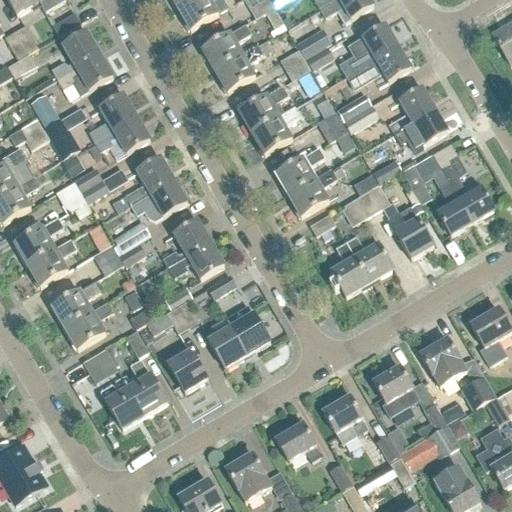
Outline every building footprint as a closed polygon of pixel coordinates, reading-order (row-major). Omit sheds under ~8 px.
[(40,10),(34,0),(4,0),(18,22),(40,10)] [(68,8),(64,0),(34,0),(40,10),(47,21),(68,8)] [(167,0),(177,15),(202,0),(167,0)] [(202,0),(177,15),(190,37),(218,20),(210,8),(223,0),(202,0)] [(249,15),(267,4),(265,0),(250,0),(243,4),(249,15)] [(298,3),(295,0),(273,0),(269,3),(276,15),(298,3)] [(319,15),(345,0),(332,0),(328,2),(326,0),(323,0),(313,6),(319,15)] [(364,0),(345,0),(319,15),(324,25),(338,17),(344,29),(373,13),(364,0)] [(267,4),(249,15),(255,25),(273,14),(267,4)] [(291,16),(296,28),(311,23),(307,10),(291,16)] [(283,30),(274,14),(265,19),(275,35),(283,30)] [(59,42),(82,29),(75,18),(53,32),(59,42)] [(511,62),(511,27),(497,37),(511,62)] [(242,61),(241,61),(235,49),(250,40),(244,30),(201,56),(214,78),(242,61)] [(15,38),(28,60),(39,54),(25,32),(15,38)] [(346,84),(356,79),(397,55),(384,33),(361,46),(368,57),(364,59),(363,57),(338,71),(346,84)] [(28,60),(15,38),(5,44),(18,66),(28,60)] [(57,85),(100,61),(86,38),(62,52),(72,69),(67,72),(64,68),(52,76),(57,85)] [(313,61),(330,50),(323,38),(305,48),(313,61)] [(242,61),(214,78),(227,99),(254,83),(247,70),(260,63),(260,64),(273,56),(267,47),(257,53),(257,51),(241,61),(242,61)] [(312,77),(333,65),(328,55),(306,68),(312,77)] [(409,76),(397,55),(346,84),(354,97),(381,81),(387,90),(409,76)] [(286,77),(304,66),(298,56),(280,66),(286,77)] [(17,87),(40,73),(32,60),(9,73),(17,87)] [(83,101),(89,97),(113,83),(100,61),(57,85),(63,95),(76,88),(83,101)] [(304,66),(286,77),(292,87),(310,76),(304,66)] [(7,73),(5,74),(0,77),(0,91),(13,84),(7,73)] [(251,140),(278,123),(272,111),(276,109),(287,102),(281,92),(238,118),(251,140)] [(392,141),(433,118),(421,96),(398,109),(407,125),(402,128),(399,125),(387,132),(392,141)] [(61,126),(53,113),(46,100),(30,110),(45,135),(61,126)] [(94,148),(136,124),(123,101),(99,115),(107,128),(88,139),(94,148)] [(336,117),(342,128),(369,112),(363,101),(336,117)] [(322,139),(340,128),(327,104),(316,110),(324,124),(316,129),(322,139)] [(351,139),(366,130),(379,123),(373,112),(344,128),(351,139)] [(278,123),(251,140),(264,161),(292,145),(284,132),(288,130),(300,123),(294,113),(278,123)] [(433,118),(392,141),(398,151),(411,144),(408,140),(414,137),(423,153),(446,140),(433,118)] [(150,147),(136,124),(94,148),(95,150),(89,153),(96,165),(102,162),(100,158),(112,151),(110,147),(116,144),(126,161),(150,147)] [(63,125),(61,126),(45,135),(44,135),(62,165),(81,155),(63,125)] [(37,126),(19,137),(10,143),(16,153),(25,147),(43,136),(37,126)] [(346,138),(340,128),(322,139),(328,149),(346,138)] [(43,136),(25,147),(31,157),(49,146),(43,136)] [(456,159),(455,160),(450,151),(432,162),(449,189),(448,190),(472,231),(496,217),(478,186),(463,195),(452,175),(461,168),(456,159)] [(6,172),(0,175),(0,204),(18,193),(33,184),(27,173),(26,171),(29,169),(20,154),(2,165),(6,172)] [(288,202),(315,185),(308,173),(312,170),(313,171),(324,164),(318,154),(275,181),(288,202)] [(62,167),(71,182),(85,174),(76,159),(62,167)] [(138,194),(125,202),(119,205),(124,215),(130,212),(173,187),(160,164),(136,178),(146,195),(140,198),(138,194)] [(395,169),(373,180),(379,190),(401,180),(395,169)] [(315,185),(288,202),(301,224),(329,207),(321,194),(325,192),(345,181),(340,173),(332,178),(331,175),(315,185)] [(431,207),(421,190),(412,173),(402,179),(421,212),(431,207)] [(80,199),(102,186),(95,176),(74,189),(80,199)] [(103,187),(84,198),(89,206),(108,195),(109,197),(128,185),(122,176),(103,187)] [(359,201),(377,190),(371,180),(353,191),(359,201)] [(18,193),(0,204),(0,226),(3,232),(31,215),(24,203),(39,194),(33,184),(18,193)] [(173,187),(130,212),(136,222),(143,217),(147,224),(154,228),(162,223),(162,224),(186,210),(173,187)] [(62,210),(80,199),(74,189),(56,200),(62,210)] [(472,231),(448,190),(438,195),(445,208),(449,206),(453,211),(437,221),(450,244),(472,231)] [(378,193),(371,197),(361,203),(372,222),(382,216),(388,227),(387,228),(394,240),(410,267),(433,254),(409,214),(398,221),(391,210),(389,212),(378,193)] [(80,199),(62,210),(68,220),(86,209),(80,199)] [(361,203),(351,209),(345,212),(345,214),(342,216),(352,233),(372,222),(361,203)] [(316,244),(334,233),(328,222),(309,234),(316,244)] [(55,256),(48,245),(64,235),(58,225),(15,251),(28,273),(55,256)] [(115,248),(110,250),(93,261),(100,273),(117,262),(140,249),(139,248),(151,240),(143,226),(113,245),(115,248)] [(167,275),(210,250),(196,227),(172,241),(182,258),(176,261),(174,257),(161,265),(167,275)] [(346,251),(369,292),(393,278),(378,252),(364,260),(356,245),(346,251)] [(70,246),(55,256),(28,273),(41,295),(68,278),(61,266),(76,256),(70,246)] [(146,260),(140,249),(117,262),(122,271),(123,270),(125,273),(146,260)] [(223,273),(210,250),(167,275),(173,284),(186,277),(183,273),(189,270),(199,287),(223,273)] [(369,292),(346,251),(336,257),(344,272),(330,280),(346,306),(369,292)] [(117,262),(100,273),(105,281),(122,271),(117,262)] [(214,306),(235,293),(229,282),(208,295),(214,306)] [(93,319),(92,319),(86,308),(101,298),(95,289),(52,314),(65,336),(93,319)] [(170,316),(191,304),(185,293),(164,305),(170,316)] [(124,302),(132,316),(143,310),(135,296),(124,302)] [(187,308),(177,314),(189,335),(199,328),(187,308)] [(93,319),(65,336),(78,357),(105,341),(98,329),(114,319),(108,310),(92,319),(93,319)] [(225,325),(231,334),(248,363),(270,350),(248,312),(225,325)] [(177,314),(166,320),(172,330),(179,341),(189,335),(177,314)] [(135,337),(154,326),(148,315),(129,326),(135,337)] [(507,363),(498,348),(511,339),(498,315),(470,332),(484,354),(479,357),(489,374),(507,363)] [(172,330),(166,320),(149,331),(154,340),(172,330)] [(248,363),(231,334),(225,325),(210,334),(212,337),(206,341),(210,347),(208,348),(225,376),(248,363)] [(149,359),(143,348),(137,338),(126,344),(138,365),(149,359)] [(466,379),(460,368),(447,345),(420,362),(433,384),(440,395),(466,379)] [(107,379),(116,374),(106,357),(88,367),(94,377),(103,372),(107,379)] [(185,400),(208,386),(191,358),(168,371),(185,400)] [(461,368),(473,388),(483,382),(472,364),(461,368)] [(151,381),(148,383),(141,370),(131,376),(136,385),(126,391),(145,423),(167,410),(151,381)] [(389,424),(419,406),(399,373),(373,389),(385,411),(382,412),(389,424)] [(482,384),(472,390),(461,397),(473,417),(495,404),(482,384)] [(100,399),(105,408),(122,437),(145,423),(126,391),(128,395),(115,402),(110,393),(100,399)] [(342,452),(358,442),(368,437),(362,426),(363,426),(349,403),(323,419),(336,441),(342,452)] [(497,432),(508,426),(495,406),(485,412),(497,432)] [(435,437),(446,431),(434,411),(424,417),(435,437)] [(461,425),(449,432),(456,445),(468,438),(461,425)] [(446,431),(435,437),(425,443),(438,465),(460,452),(447,430),(446,431)] [(311,469),(321,464),(315,454),(316,453),(302,431),(275,447),(289,469),(305,459),(311,469)] [(511,491),(511,452),(507,444),(502,447),(496,436),(480,446),(487,456),(476,463),(485,479),(491,476),(503,496),(511,491)] [(400,462),(388,441),(377,448),(389,469),(400,462)] [(0,486),(15,511),(48,492),(40,479),(44,477),(39,469),(36,471),(23,450),(0,463),(0,486)] [(271,494),(265,483),(252,460),(225,476),(238,499),(239,498),(245,510),(271,494)] [(403,495),(414,488),(400,464),(389,471),(403,495)] [(343,469),(339,472),(351,492),(354,491),(354,490),(355,489),(343,469)] [(395,482),(388,471),(355,489),(354,490),(354,491),(360,502),(395,482)] [(341,498),(351,492),(339,472),(329,478),(341,498)] [(458,475),(448,481),(434,489),(447,511),(476,511),(480,510),(466,488),(458,475)] [(182,511),(219,511),(221,511),(207,487),(178,504),(182,511)] [(349,511),(362,511),(352,493),(342,499),(349,511)] [(297,511),(291,500),(282,505),(285,511),(297,511)] [(409,502),(392,511),(414,511),(409,502)]
